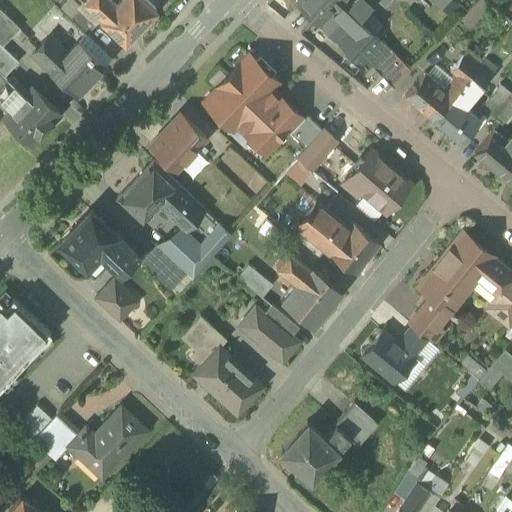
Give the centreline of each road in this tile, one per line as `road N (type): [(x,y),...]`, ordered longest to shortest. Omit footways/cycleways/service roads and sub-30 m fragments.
road 1 (residential): [(236,458),(455,188)]
road 2 (tertiary): [(231,0),(3,238)]
road 3 (residential): [(236,458),(3,238)]
road 4 (residential): [(238,0),(455,188)]
